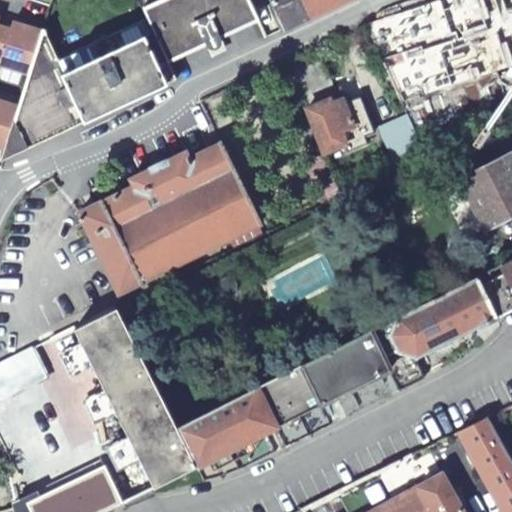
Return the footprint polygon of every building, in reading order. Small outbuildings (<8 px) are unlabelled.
[(256,19),(247,0),(155,0),(141,7),(145,18),(166,62),(205,44),(208,50),(221,43),(218,37),(256,19)] [(345,0),(271,0),(284,28),(345,0)] [(415,7),(367,24),(380,54),(426,38),(415,7)] [(56,59),(42,28),(41,31),(29,73),(19,107),(7,148),(4,159),(174,79),(166,62),(145,18),(56,59)] [(0,55),(2,56),(0,63),(29,73),(41,31),(20,25),(12,22),(10,30),(0,26),(0,55)] [(289,59),(325,151),(344,143),(347,151),(367,143),(364,136),(373,132),(359,96),(349,100),(347,96),(343,97),(341,93),(328,99),(325,93),(336,89),(318,46),(289,59)] [(0,145),(7,148),(19,107),(0,101),(0,145)] [(397,167),(421,156),(425,153),(407,113),(378,126),(397,167)] [(132,186),(80,212),(77,213),(118,293),(261,221),(221,141),(219,142),(189,156),(185,150),(129,178),(132,186)] [(484,227),(511,212),(511,160),(508,152),(459,177),(484,227)] [(321,154),(308,160),(319,187),(333,182),(321,154)] [(511,257),(479,274),(176,425),(116,306),(73,328),(154,487),(389,369),(414,357),(511,307),(511,257)] [(414,357),(389,369),(399,389),(424,376),(414,357)] [(511,511),(511,467),(482,420),(454,433),(501,511),(511,511)] [(399,460),(352,482),(359,496),(383,484),(379,478),(403,468),(399,460)] [(432,511),(460,511),(439,474),(417,485),(432,511)] [(432,511),(417,485),(367,511),(432,511)]
